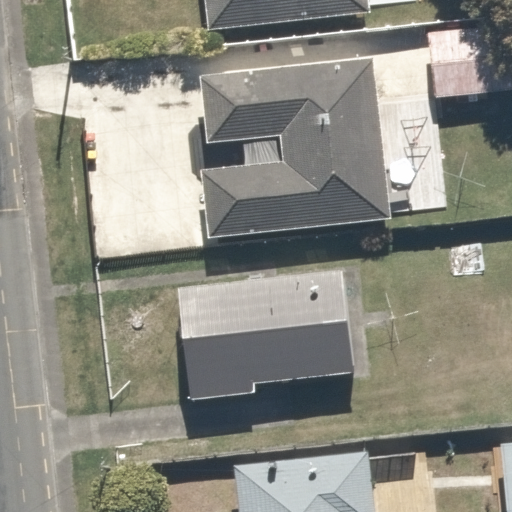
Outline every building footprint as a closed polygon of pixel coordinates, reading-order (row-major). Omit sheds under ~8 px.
[(379,24),(375,0),(207,0),(213,44),(379,24)] [(478,51),(478,25),(438,25),(439,99),(499,97),(498,51),(478,51)] [(394,224),(372,70),(204,78),(210,144),(285,137),(292,164),(205,174),(208,238),(394,224)] [(358,383),(347,275),(180,291),(188,405),(358,383)] [(380,511),(373,449),(237,475),(240,511),(380,511)]
